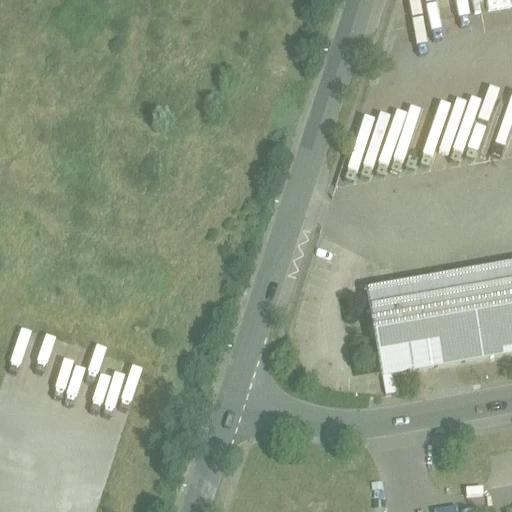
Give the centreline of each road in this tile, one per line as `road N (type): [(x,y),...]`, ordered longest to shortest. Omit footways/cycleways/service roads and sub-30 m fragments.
road 1 (unclassified): [(231,398),(360,0)]
road 2 (unclassified): [(231,398),(301,422),(350,427),(511,401)]
